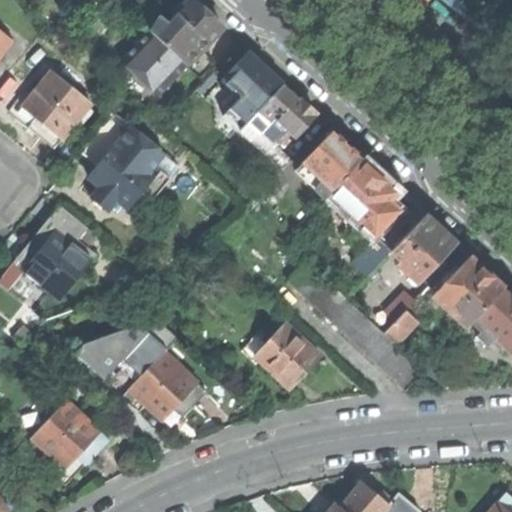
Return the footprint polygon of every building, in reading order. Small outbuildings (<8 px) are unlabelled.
[(115,0),(131,14),(144,0),(115,0)] [(150,31),(186,65),(222,28),(205,13),(192,0),(189,0),(166,24),(159,18),(150,31)] [(399,0),(409,9),(416,0),(399,0)] [(0,57),(13,42),(0,31),(0,57)] [(157,96),(186,65),(150,31),(137,44),(121,61),(157,96)] [(264,67),(248,52),(222,80),(240,96),(224,114),(240,131),(283,85),(264,67)] [(28,128),(53,148),(61,139),(62,139),(91,104),(51,72),(33,93),(27,88),(8,111),(24,125),(28,128)] [(283,85),(240,131),(265,154),(275,144),(288,131),(295,138),(316,115),(300,100),(283,85)] [(114,110),(79,151),(98,167),(132,126),(114,110)] [(150,141),(132,126),(98,167),(88,178),(99,187),(90,198),(99,205),(107,212),(116,201),(128,210),(141,194),(151,202),(179,168),(164,156),(165,155),(149,142),(150,141)] [(334,129),(302,163),(331,191),(364,157),(347,142),(334,129)] [(292,159),(275,144),(265,154),(254,167),(271,182),(292,159)] [(327,195),(373,238),(401,210),(390,200),(400,191),(381,173),(364,157),(331,191),(327,195)] [(60,205),(45,224),(55,232),(56,231),(91,259),(96,253),(93,250),(92,251),(79,241),(89,228),(60,205)] [(398,264),(418,283),(456,243),(442,230),(426,214),(391,250),(401,261),(398,264)] [(30,243),(8,270),(32,288),(37,282),(49,292),(59,299),(91,259),(56,231),(55,232),(45,224),(30,243)] [(352,264),(366,276),(391,250),(380,240),(376,245),(370,245),(352,264)] [(471,256),(433,296),(465,327),(470,322),(503,287),(488,273),(471,256)] [(288,281),(406,391),(424,371),(396,345),(384,334),(348,300),(306,261),(288,281)] [(511,295),(503,287),(470,322),(480,332),(475,337),(484,346),(494,335),(511,352),(511,295)] [(383,312),(394,323),(405,310),(415,300),(404,290),(383,312)] [(394,323),(384,334),(396,345),(417,321),(405,310),(394,323)] [(122,359),(140,375),(163,350),(171,342),(175,337),(157,321),(147,332),(122,359)] [(285,323),(265,343),(254,355),(259,360),(290,389),(307,372),(321,357),(285,323)] [(107,375),(122,359),(147,332),(138,324),(83,344),(74,353),(97,374),(101,370),(107,375)] [(256,364),(259,360),(254,355),(265,343),(256,335),(241,351),(256,364)] [(173,409),(197,384),(198,383),(177,363),(163,350),(140,375),(127,389),(162,423),(174,410),(173,409)] [(438,356),(424,371),(442,389),(472,389),(438,356)] [(104,379),(107,375),(101,370),(97,374),(104,379)] [(174,410),(182,417),(188,411),(206,392),(197,384),(173,409),(174,410)] [(82,451),(91,459),(108,441),(99,433),(100,432),(66,401),(31,439),(51,457),(65,470),(77,457),(82,451)] [(170,430),(182,417),(174,410),(162,423),(170,430)] [(82,451),(77,457),(86,465),(88,463),(91,459),(82,451)] [(86,465),(77,457),(65,470),(51,457),(43,466),(66,487),(86,465)] [(361,482),(339,508),(344,511),(381,511),(388,505),(373,493),(361,482)] [(388,505),(381,511),(419,511),(420,511),(403,497),(398,493),(394,498),(388,505)] [(511,511),(511,499),(506,493),(498,502),(497,501),(487,511),(511,511)] [(0,511),(6,511),(9,510),(0,502),(2,500),(0,498),(0,511)]
